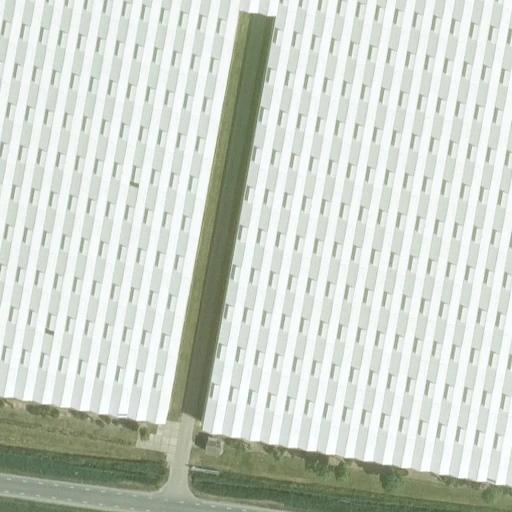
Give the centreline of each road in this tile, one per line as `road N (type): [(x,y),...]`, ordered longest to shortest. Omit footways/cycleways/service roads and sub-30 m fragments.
road 1 (track): [(173,508),(263,0)]
road 2 (unclassified): [(199,511),(0,486)]
